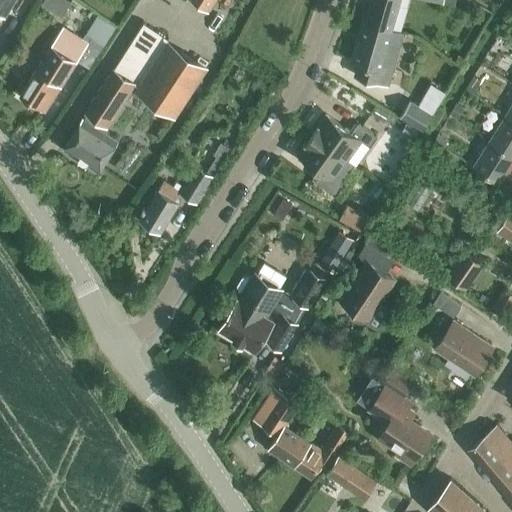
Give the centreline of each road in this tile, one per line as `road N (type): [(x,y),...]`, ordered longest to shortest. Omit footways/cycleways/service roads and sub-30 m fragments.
road 1 (residential): [(116,353),(143,328),(313,69),(330,0)]
road 2 (residential): [(116,353),(72,264),(0,152)]
road 3 (residential): [(238,511),(174,415),(116,353)]
